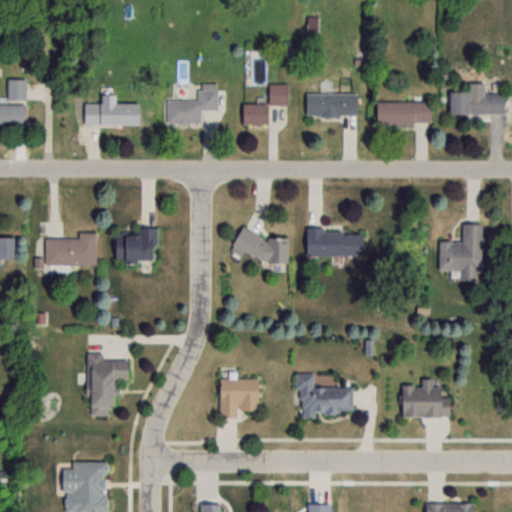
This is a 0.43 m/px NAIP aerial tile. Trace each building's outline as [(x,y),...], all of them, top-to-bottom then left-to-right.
[(24,78),(6,78),(6,99),(24,99),(24,78)] [(165,123),(199,124),(200,110),(215,110),(216,84),(197,84),(197,100),(166,100),(165,123)] [(287,105),(287,84),(267,84),(267,105),(287,105)] [(502,93),(448,92),(448,114),(502,115),(502,93)] [(304,93),(304,116),(355,115),(355,93),(304,93)] [(137,104),(114,104),(114,95),(100,95),(100,103),(84,103),(83,125),(137,125),(137,104)] [(428,101),(375,101),(375,124),(428,124),(428,101)] [(0,123),(23,123),(23,104),(0,104),(0,123)] [(241,126),(266,126),(266,105),(241,105),(241,126)] [(437,241),(437,271),(458,271),(458,281),(480,281),(480,224),(460,224),(460,241),(437,241)] [(114,262),(155,262),(155,228),(135,228),(135,234),(114,234),(114,262)] [(304,256),(361,256),(361,230),(304,230),(304,256)] [(43,265),(94,265),(94,233),(76,233),(76,238),(43,238),(43,265)] [(287,236),(235,235),(234,258),(286,259),(287,236)] [(10,236),(0,236),(0,257),(10,257),(10,236)] [(126,379),(126,359),(101,359),(101,352),(85,352),(86,415),(111,414),(111,379),(126,379)] [(350,411),(350,386),(312,386),(312,373),(296,373),(296,416),(313,416),(313,410),(350,411)] [(236,417),(236,410),(256,410),(256,378),(217,378),(217,417),(236,417)] [(399,384),(399,415),(447,415),(447,396),(439,396),(439,385),(431,385),(431,378),(419,378),(419,384),(399,384)] [(102,511),(103,461),(70,461),(69,467),(61,467),(61,511),(80,511),(102,511)] [(470,511),(470,502),(424,502),(423,511),(470,511)] [(218,511),(219,503),(201,503),(200,511),(218,511)]
